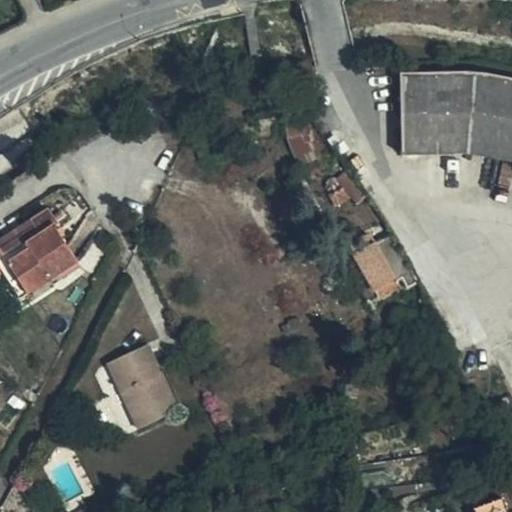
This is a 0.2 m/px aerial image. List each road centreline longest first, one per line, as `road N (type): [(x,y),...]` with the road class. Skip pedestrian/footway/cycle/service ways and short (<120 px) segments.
road 1 (secondary): [(185,0),(55,46),(0,80)]
road 2 (residential): [(0,203),(57,167),(120,163)]
